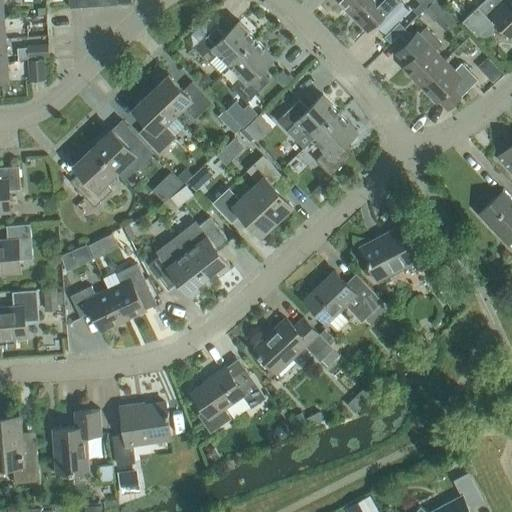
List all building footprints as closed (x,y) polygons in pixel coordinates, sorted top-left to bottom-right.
[(335,0),(349,14),(362,0),(335,0)] [(362,0),(349,14),(366,31),(381,16),(390,25),(408,8),(400,0),(362,0)] [(444,31),(455,20),(435,0),(433,0),(424,10),(444,31)] [(511,0),(483,0),(471,12),(462,20),(476,35),(494,18),(511,36),(511,0)] [(229,65),(256,39),(238,21),(225,34),(216,25),(193,47),(208,62),(217,53),(229,65)] [(418,31),(394,54),(405,65),(402,68),(419,85),(445,60),(435,50),(442,43),(426,26),(419,33),(418,31)] [(256,39),(229,65),(241,77),(231,86),(246,102),(269,80),(260,70),(273,57),(256,39)] [(28,57),(48,56),(48,44),(27,45),(28,57)] [(485,75),(494,66),(487,58),(477,67),(485,75)] [(29,81),(46,80),(45,59),(28,60),(29,81)] [(445,60),(419,85),(436,103),(439,101),(447,109),(478,79),(461,63),(454,70),(445,60)] [(7,61),(0,61),(0,82),(8,82),(7,61)] [(284,89),(292,81),(287,76),(283,71),(274,79),(284,89)] [(150,91),(174,116),(184,106),(195,117),(211,102),(192,82),(183,90),(168,74),(150,91)] [(207,76),(201,76),(196,81),(204,89),(212,81),(207,76)] [(164,124),(174,116),(150,91),(133,108),(148,124),(139,132),(158,152),(175,136),(164,124)] [(313,139),(339,113),(322,95),(308,108),(299,98),(276,120),(291,136),(301,127),(313,139)] [(243,127),(257,113),(248,104),(243,108),(236,101),(226,110),(243,127)] [(217,117),(223,123),(229,117),(223,111),(217,117)] [(339,113),(313,139),(325,151),(315,160),(330,175),(353,154),(343,144),(357,131),(339,113)] [(251,120),(244,127),(245,128),(251,134),(261,125),(254,118),(251,120)] [(92,147),(116,171),(123,178),(152,151),(127,125),(117,135),(111,129),(92,147)] [(511,144),(503,153),(497,158),(511,174),(511,144)] [(105,182),(116,171),(92,147),(74,165),(80,171),(70,181),(94,206),(112,189),(105,182)] [(226,165),(235,157),(226,147),(217,155),(226,165)] [(248,190),(277,221),(293,206),(272,184),(281,175),(262,155),(247,170),(258,181),(248,190)] [(0,211),(10,211),(8,190),(21,189),(19,165),(0,167),(0,211)] [(183,183),(192,175),(185,168),(177,177),(183,183)] [(202,185),(193,175),(186,181),(195,191),(202,185)] [(179,191),(187,200),(193,195),(186,186),(179,191)] [(277,221),(248,190),(239,199),(228,188),(213,202),(231,222),(240,213),(261,235),(277,221)] [(511,201),(502,191),(479,212),(508,243),(511,239),(511,201)] [(199,225),(179,240),(210,281),(229,265),(218,250),(214,244),(224,236),(209,217),(199,225)] [(0,272),(20,271),(19,260),(33,258),(30,224),(6,226),(7,240),(0,240),(0,272)] [(409,242),(400,226),(387,233),(389,236),(362,250),(378,281),(412,263),(417,272),(434,263),(420,236),(409,242)] [(159,256),(149,264),(163,283),(174,275),(178,281),(190,296),(210,281),(179,240),(159,256)] [(94,258),(102,255),(95,241),(88,245),(94,258)] [(75,267),(68,252),(61,255),(66,270),(75,267)] [(108,288),(123,321),(157,304),(137,263),(116,273),(120,282),(108,288)] [(365,317),(380,303),(382,301),(357,274),(347,284),(334,271),(305,299),(336,332),(348,320),(338,309),(345,302),(362,320),(365,317)] [(444,298),(455,292),(446,275),(435,280),(444,298)] [(123,321),(108,288),(95,294),(91,285),(70,296),(81,317),(92,312),(101,331),(123,321)] [(0,339),(25,337),(24,321),(39,320),(36,289),(12,291),(13,306),(0,306),(0,339)] [(56,292),(56,290),(43,291),(45,310),(58,309),(57,304),(63,304),(62,291),(56,292)] [(380,303),(365,317),(372,324),(386,310),(380,303)] [(319,360),(332,348),(320,334),(303,317),(293,326),(285,318),(253,349),(276,372),(305,345),(319,360)] [(325,330),(320,334),(332,348),(335,350),(340,346),(325,330)] [(332,348),(319,360),(326,368),(339,355),(335,350),(332,348)] [(361,362),(354,368),(372,387),(379,381),(361,362)] [(222,409),(243,395),(252,407),(265,397),(245,369),(233,377),(225,367),(212,376),(212,377),(191,392),(205,412),(197,417),(210,435),(230,421),(222,409)] [(360,393),(367,401),(372,396),(365,388),(360,393)] [(170,438),(165,402),(136,406),(136,403),(120,406),(124,434),(112,436),(117,465),(135,462),(132,444),(170,438)] [(55,474),(89,471),(87,436),(102,435),(100,409),(74,411),(75,426),(51,428),(55,474)] [(293,416),(300,430),(323,418),(319,411),(304,418),(301,412),(293,416)] [(22,444),(19,415),(0,416),(0,467),(13,466),(14,482),(39,480),(36,443),(22,444)] [(280,425),(275,427),(274,433),(276,438),(281,439),(286,436),(288,432),(285,427),(280,425)] [(446,455),(452,467),(466,460),(460,448),(446,455)] [(100,482),(115,480),(112,464),(98,465),(97,469),(97,473),(98,478),(100,482)] [(121,495),(140,491),(136,469),(117,472),(121,495)] [(470,511),(468,508),(483,501),(468,473),(453,480),(462,497),(434,511),(426,511),(420,507),(416,511),(470,511)] [(379,511),(370,495),(353,504),(356,511),(379,511)]
